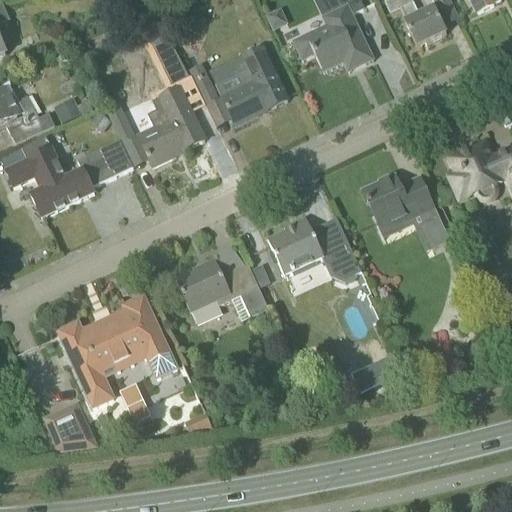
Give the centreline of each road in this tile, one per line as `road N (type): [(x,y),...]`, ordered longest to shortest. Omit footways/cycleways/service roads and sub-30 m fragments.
road 1 (residential): [(0,303),(511,66)]
road 2 (primary): [(124,511),(323,482),(511,436)]
